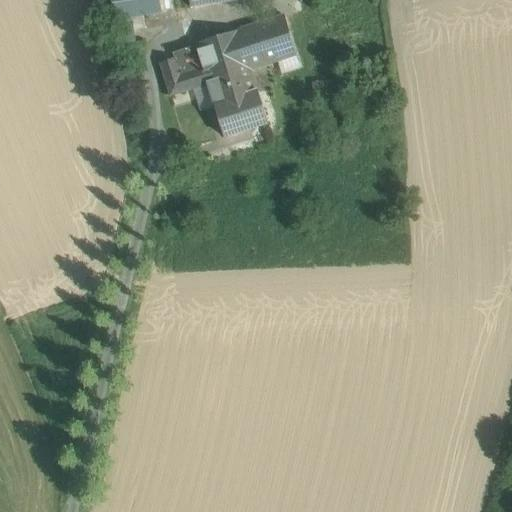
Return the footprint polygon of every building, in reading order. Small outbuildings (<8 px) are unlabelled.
[(112,0),(117,28),(134,25),(133,18),(129,0),(112,0)] [(173,0),(129,0),(133,18),(176,11),(173,0)] [(190,0),(192,9),(245,0),(244,0),(190,0)] [(286,18),(197,46),(204,69),(182,76),(174,51),(164,53),(167,63),(161,65),(172,98),(209,87),(211,93),(254,79),(252,70),(297,56),(286,18)] [(254,79),(211,93),(216,108),(225,139),(269,124),(260,94),(254,79)] [(339,81),(313,84),(315,98),(340,95),(339,81)]
